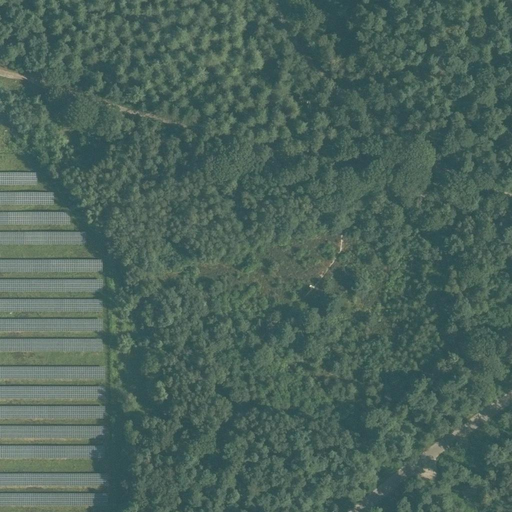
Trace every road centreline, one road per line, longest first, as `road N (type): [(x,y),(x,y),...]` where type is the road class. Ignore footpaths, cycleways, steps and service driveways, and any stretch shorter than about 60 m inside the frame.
road 1 (track): [(274,0),(291,39),(379,123),(471,184),(511,197)]
road 2 (unclassified): [(357,511),(511,392)]
